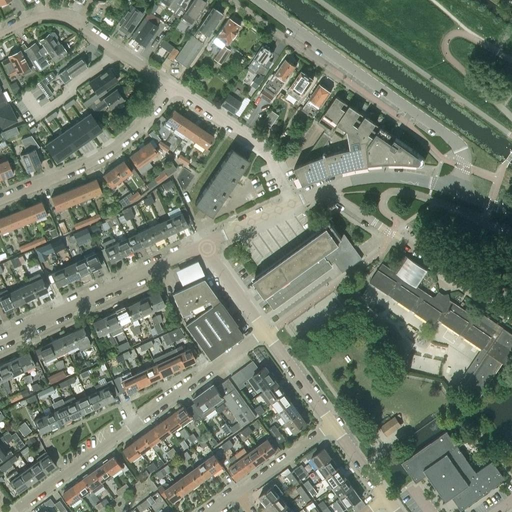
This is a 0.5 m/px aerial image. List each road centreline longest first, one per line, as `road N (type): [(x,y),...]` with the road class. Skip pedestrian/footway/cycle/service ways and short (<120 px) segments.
road 1 (residential): [(13,511),(263,331)]
road 2 (residential): [(0,341),(204,246)]
road 3 (residential): [(439,129),(255,0)]
road 4 (residential): [(330,187),(511,312)]
road 5 (residential): [(0,199),(90,162),(140,128),(170,87)]
road 6 (residential): [(291,204),(265,151),(170,87)]
road 7 (residential): [(0,34),(46,15),(113,51)]
